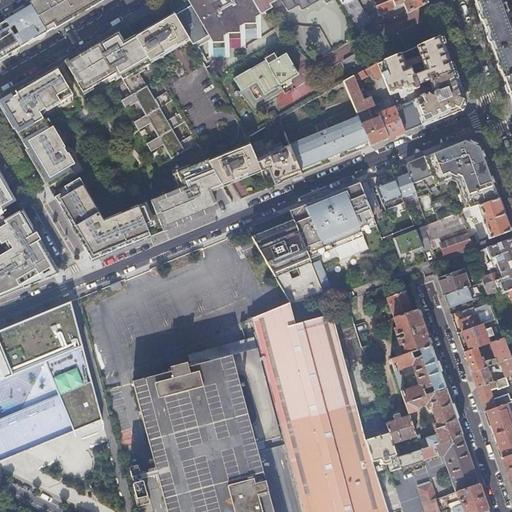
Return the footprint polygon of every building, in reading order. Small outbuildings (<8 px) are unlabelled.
[(27,0),(16,0),(14,1),(13,0),(0,0),(0,12),(21,48),(28,44),(45,34),(46,33),(29,3),(27,0)] [(40,0),(35,0),(29,3),(46,33),(56,27),(40,0)] [(40,0),(56,27),(85,10),(79,0),(40,0)] [(79,0),(85,10),(100,2),(99,0),(79,0)] [(177,21),(190,42),(194,49),(210,40),(212,43),(224,42),(224,36),(229,33),(240,33),(240,27),(244,24),(256,24),(256,17),(261,15),(257,9),(271,0),(280,0),(287,12),(298,6),(301,11),(320,0),(322,0),(325,4),(332,0),(187,0),(192,8),(180,16),(181,18),(177,21)] [(351,0),(342,4),(360,35),(373,29),(356,0),(351,0)] [(403,4),(407,13),(428,3),(426,0),(389,0),(375,6),(376,9),(379,8),(381,13),(392,9),(395,7),(403,4)] [(473,0),(478,11),(483,24),(488,38),(493,52),(498,66),(503,79),(511,75),(511,26),(511,23),(509,23),(505,13),(507,13),(503,1),(501,1),(500,0),(473,0)] [(0,60),(18,50),(21,48),(0,12),(0,60)] [(135,37),(173,14),(172,12),(134,35),(135,37)] [(173,14),(135,37),(151,64),(190,42),(177,21),(176,18),(173,14)] [(45,34),(28,44),(29,45),(34,43),(37,40),(38,40),(41,40),(43,38),(45,36),(45,34)] [(115,34),(65,63),(80,89),(84,96),(94,90),(109,82),(122,75),(133,94),(121,101),(126,109),(138,102),(146,116),(134,123),(138,131),(150,124),(158,137),(147,144),(151,152),(163,145),(171,159),(197,144),(191,134),(177,142),(170,130),(184,122),(179,113),(165,121),(158,109),(172,101),(166,91),(152,99),(146,87),(159,79),(151,64),(135,37),(134,35),(120,43),(115,34)] [(446,55),(440,37),(377,64),(381,75),(388,94),(452,71),(446,55)] [(18,50),(0,60),(0,64),(1,64),(1,63),(11,57),(13,57),(18,54),(18,50)] [(265,60),(234,79),(241,92),(249,88),(256,101),(287,83),(286,82),(298,75),(286,54),(268,65),(265,60)] [(344,61),(349,70),(361,63),(355,54),(344,61)] [(381,75),(377,64),(376,63),(344,82),(358,116),(368,142),(370,146),(388,139),(379,117),(377,118),(373,119),(368,108),(373,106),(372,104),(370,98),(363,101),(355,81),(359,80),(360,81),(366,77),(366,76),(371,73),(374,78),(381,75)] [(65,148),(53,127),(48,119),(44,122),(41,116),(58,106),(59,108),(68,103),(66,100),(73,96),(56,68),(25,87),(0,101),(0,103),(35,164),(48,187),(72,173),(69,168),(75,165),(69,154),(67,155),(64,149),(65,148)] [(466,100),(461,87),(458,88),(452,71),(388,94),(394,108),(403,132),(431,121),(460,109),(460,108),(463,107),(465,104),(466,100)] [(511,75),(503,79),(511,105),(511,75)] [(379,117),(388,139),(403,132),(394,108),(385,111),(378,114),(379,117)] [(368,142),(358,116),(289,145),(300,170),(302,169),(320,161),(328,158),(340,154),(348,150),(365,143),(368,142)] [(442,147),(443,148),(457,142),(468,138),(466,137),(442,147)] [(429,194),(417,199),(424,217),(427,225),(459,213),(497,199),(495,192),(496,191),(494,186),(495,186),(493,181),(491,176),(490,177),(490,175),(491,174),(479,144),(477,142),(474,141),(468,138),(457,142),(443,148),(422,157),(436,192),(429,194)] [(273,145),(271,141),(254,151),(252,152),(260,170),(261,172),(268,169),(274,186),(287,180),(291,179),(301,174),(299,170),(289,145),(282,148),(280,143),(273,145)] [(365,145),(365,143),(348,150),(349,152),(362,147),(365,145)] [(207,162),(222,188),(261,172),(260,170),(252,152),(249,144),(207,162)] [(406,163),(404,167),(415,193),(426,189),(429,194),(436,192),(422,157),(412,161),(406,163)] [(207,162),(207,161),(190,168),(189,165),(173,172),(178,186),(181,184),(183,188),(176,191),(151,201),(163,232),(197,217),(231,203),(222,188),(207,162)] [(320,161),(302,169),(303,171),(321,163),(320,161)] [(402,176),(393,179),(401,198),(415,193),(404,167),(403,164),(398,166),(402,176)] [(0,214),(6,211),(5,208),(16,202),(1,176),(0,173),(0,214)] [(61,194),(54,198),(65,216),(91,261),(150,237),(145,225),(150,223),(143,205),(121,213),(122,215),(105,222),(104,220),(80,179),(65,187),(66,191),(61,194)] [(367,179),(360,182),(365,196),(373,193),(367,179)] [(401,198),(393,179),(374,187),(382,206),(401,198)] [(324,197),(288,212),(305,255),(360,232),(358,227),(366,224),(364,221),(372,218),(358,183),(324,197)] [(497,199),(459,213),(460,214),(462,219),(470,216),(480,243),(510,232),(507,224),(503,215),(501,209),(497,199)] [(39,241),(22,212),(6,222),(7,224),(0,228),(0,242),(1,245),(5,243),(10,251),(0,256),(0,298),(18,292),(16,289),(22,285),(19,279),(35,270),(38,275),(41,274),(45,280),(58,275),(39,241)] [(260,224),(246,229),(293,311),(324,300),(321,293),(309,263),(307,260),(305,255),(288,212),(260,224)] [(121,213),(104,220),(105,222),(122,215),(121,213)] [(462,219),(460,214),(423,228),(428,241),(432,240),(438,238),(464,228),(465,228),(462,219)] [(366,224),(358,227),(360,232),(376,225),(372,218),(364,221),(366,224)] [(412,226),(402,230),(411,254),(422,250),(414,231),(414,230),(412,226)] [(421,228),(414,231),(422,250),(423,252),(430,249),(421,228)] [(443,251),(445,256),(470,246),(464,228),(438,238),(443,251)] [(360,232),(305,255),(307,260),(362,237),(360,232)] [(435,247),(443,251),(438,238),(432,240),(435,247)] [(511,240),(510,240),(485,249),(489,260),(494,258),(501,278),(505,276),(508,277),(508,280),(498,284),(499,287),(500,291),(501,294),(508,291),(511,289),(511,240)] [(319,259),(309,263),(321,293),(331,289),(319,259)] [(438,276),(439,279),(462,271),(461,268),(438,276)] [(439,279),(438,280),(444,296),(448,295),(468,287),(463,270),(462,271),(439,279)] [(494,273),(480,279),(482,283),(485,291),(486,295),(491,293),(492,294),(495,293),(495,291),(494,288),(499,287),(498,284),(494,273)] [(109,286),(112,292),(122,288),(120,282),(109,286)] [(468,287),(448,295),(454,310),(470,304),(467,297),(485,291),(482,283),(468,287)] [(487,296),(489,301),(491,306),(503,301),(501,294),(500,291),(495,293),(492,294),(487,296)] [(394,318),(412,312),(405,292),(387,298),(390,307),(388,308),(389,312),(391,311),(394,318)] [(355,297),(346,300),(349,311),(359,308),(355,297)] [(0,462),(101,421),(70,302),(0,331),(0,462)] [(328,307),(292,320),(294,325),(330,315),(328,307)] [(423,327),(417,310),(412,312),(394,318),(393,319),(396,328),(393,329),(399,346),(402,345),(403,350),(396,353),(398,357),(410,353),(418,350),(430,346),(423,327)] [(486,312),(476,316),(479,326),(482,325),(490,322),(486,312)] [(294,325),(292,320),(259,332),(314,511),(388,511),(374,467),(366,441),(363,431),(362,429),(361,428),(330,315),(294,325)] [(458,322),(462,332),(479,326),(476,316),(476,315),(458,322)] [(379,323),(378,324),(380,329),(390,326),(388,320),(386,321),(379,323)] [(479,326),(462,332),(468,351),(476,348),(489,344),(487,338),(492,336),(490,330),(484,332),(484,330),(482,325),(479,326)] [(511,347),(504,327),(499,329),(503,339),(507,349),(511,347)] [(507,349),(503,339),(489,344),(494,359),(496,364),(510,359),(507,349)] [(367,346),(361,348),(366,363),(372,361),(367,346)] [(431,388),(433,393),(444,389),(437,368),(430,346),(418,350),(420,356),(412,359),(410,353),(398,357),(390,360),(404,403),(425,396),(423,390),(431,388)] [(206,352),(209,362),(230,356),(228,347),(206,352)] [(468,351),(464,353),(465,357),(471,373),(486,367),(491,366),(489,360),(482,363),(476,348),(468,351)] [(249,426),(254,445),(275,440),(281,438),(257,349),(247,352),(230,356),(236,376),(238,376),(240,376),(242,377),(244,378),(246,380),(247,382),(256,416),(256,419),(256,421),(255,423),(253,424),(251,426),(249,426)] [(133,382),(156,472),(157,476),(166,511),(272,511),(254,445),(249,426),(236,376),(230,356),(209,362),(188,368),(187,364),(170,368),(171,372),(133,382)] [(486,367),(471,373),(476,388),(509,376),(511,375),(511,362),(511,359),(510,359),(496,364),(492,365),(495,372),(488,374),(486,367)] [(509,376),(476,388),(484,412),(506,404),(511,402),(511,399),(509,400),(507,395),(492,399),(489,391),(496,389),(497,390),(507,386),(506,381),(510,380),(509,376)] [(449,403),(444,389),(433,393),(425,396),(404,403),(409,417),(415,436),(420,450),(461,436),(449,403)] [(511,420),(506,404),(484,412),(501,459),(511,455),(511,420)] [(394,422),(386,424),(388,429),(389,433),(393,443),(415,436),(409,417),(401,419),(399,414),(393,416),(394,422)] [(389,433),(388,429),(373,434),(375,438),(389,433)] [(375,438),(366,441),(374,467),(383,464),(384,465),(388,464),(390,471),(391,472),(400,469),(400,470),(423,461),(423,460),(436,455),(443,457),(445,465),(448,472),(455,493),(478,484),(470,461),(461,436),(420,450),(397,458),(393,443),(389,433),(375,438)] [(130,448),(124,449),(128,465),(134,464),(130,448)] [(511,455),(501,459),(511,490),(511,455)] [(129,470),(131,478),(140,476),(138,468),(137,467),(136,466),(130,468),(129,469),(129,470)] [(140,476),(141,480),(148,478),(157,476),(156,472),(147,474),(140,476)] [(140,476),(131,478),(133,484),(142,482),(141,480),(140,476)] [(142,482),(133,484),(132,485),(132,486),(135,499),(136,500),(137,499),(145,498),(146,497),(146,495),(143,483),(142,483),(142,482)] [(439,511),(436,499),(431,484),(418,488),(425,511),(439,511)] [(478,484),(455,493),(458,501),(462,500),(464,504),(461,505),(463,511),(482,511),(487,510),(482,496),(478,484)] [(453,511),(447,495),(436,499),(439,511),(453,511)]
